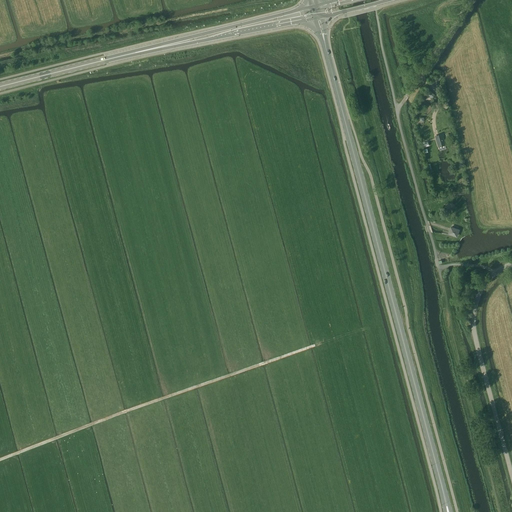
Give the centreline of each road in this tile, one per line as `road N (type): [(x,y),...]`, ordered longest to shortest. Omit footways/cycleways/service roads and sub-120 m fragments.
road 1 (primary): [(448,511),(317,17)]
road 2 (track): [(0,460),(314,346)]
road 3 (unclassified): [(511,476),(474,336),(477,301),(494,275)]
road 4 (primary): [(146,50),(317,17)]
road 5 (primary): [(314,7),(146,50)]
road 6 (primary): [(0,86),(146,50)]
road 7 (unclassified): [(396,110),(470,0)]
